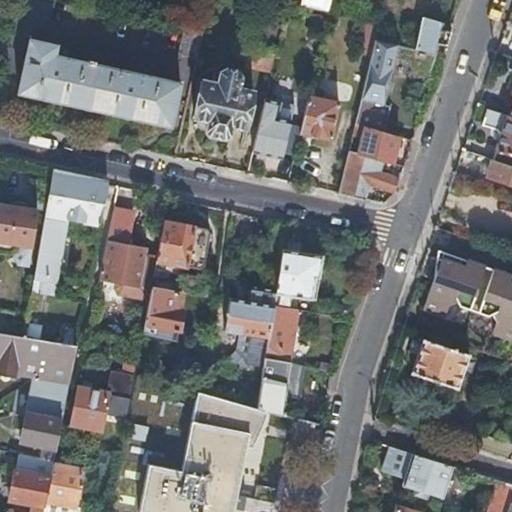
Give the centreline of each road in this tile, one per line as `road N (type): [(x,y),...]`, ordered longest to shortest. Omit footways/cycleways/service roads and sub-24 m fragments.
road 1 (residential): [(0,145),(410,233)]
road 2 (residential): [(410,233),(358,383),(330,511)]
road 3 (residential): [(485,0),(410,233)]
